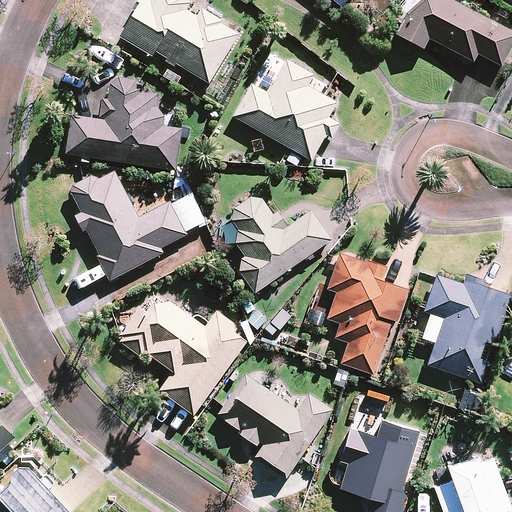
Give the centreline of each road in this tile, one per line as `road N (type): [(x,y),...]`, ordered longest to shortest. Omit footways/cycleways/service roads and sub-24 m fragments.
road 1 (residential): [(0,232),(25,318),(57,378),(147,464),(219,511)]
road 2 (residential): [(511,209),(458,215),(418,207),(405,189),(404,165),(413,147),(442,132),(511,154)]
road 3 (residential): [(45,0),(12,66),(0,117)]
